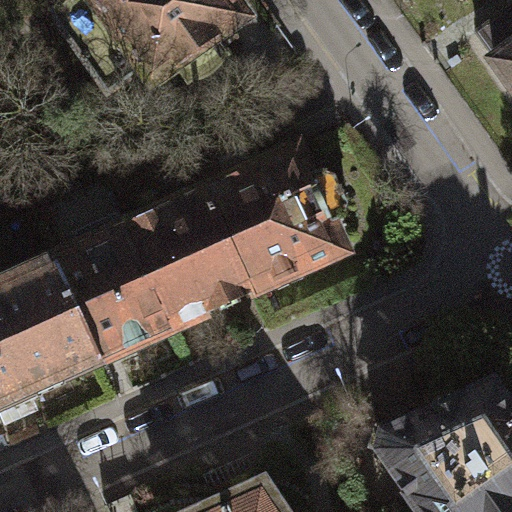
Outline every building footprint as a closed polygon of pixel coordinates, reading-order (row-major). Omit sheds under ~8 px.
[(60,0),(49,8),(109,91),(140,69),(154,89),(179,72),(187,83),(212,73),(229,53),(217,36),(247,15),(236,0),(60,0)] [(511,0),(510,0),(471,30),(491,55),(498,65),(511,83),(511,0)] [(232,157),(198,171),(252,291),(345,249),(333,221),(342,217),(346,203),(333,171),(321,169),(311,173),(299,146),(239,173),(232,157)] [(147,214),(128,222),(174,325),(252,291),(198,171),(139,198),(147,214)] [(128,222),(52,256),(99,359),(174,325),(128,222)] [(0,279),(0,403),(99,359),(52,256),(0,279)] [(511,511),(511,394),(499,374),(390,424),(380,451),(421,511),(511,511)] [(294,511),(269,471),(177,511),(294,511)]
